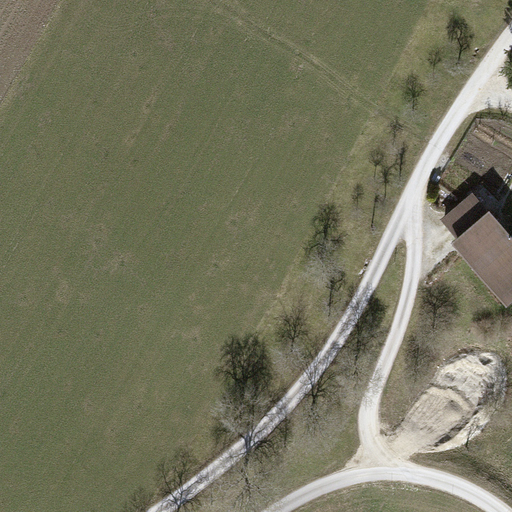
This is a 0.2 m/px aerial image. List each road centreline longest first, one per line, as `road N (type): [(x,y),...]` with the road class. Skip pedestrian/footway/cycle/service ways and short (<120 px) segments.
road 1 (track): [(416,211),(334,345),(291,398),(196,478),(133,511)]
road 2 (track): [(416,211),(417,243),(374,417),(385,454),(421,468)]
road 3 (unclassified): [(321,511),(386,474),(421,468),(490,485),(511,499)]
road 4 (track): [(511,48),(416,211)]
